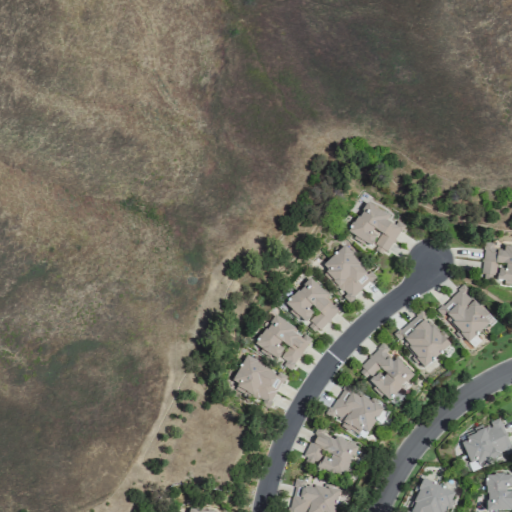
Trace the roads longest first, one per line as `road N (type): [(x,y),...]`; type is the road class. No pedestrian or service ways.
road 1 (residential): [(263,511),(275,466),(319,380),(394,304),(438,276),(431,264)]
road 2 (residential): [(380,511),(420,443),(460,404),(511,373)]
